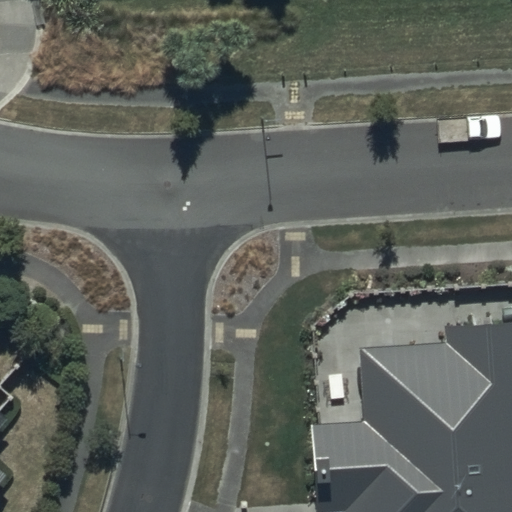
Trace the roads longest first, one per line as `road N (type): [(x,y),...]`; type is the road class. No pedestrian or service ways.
road 1 (residential): [(174,189),(511,163)]
road 2 (residential): [(174,189),(177,377),(151,511)]
road 3 (residential): [(0,168),(74,186),(174,189)]
